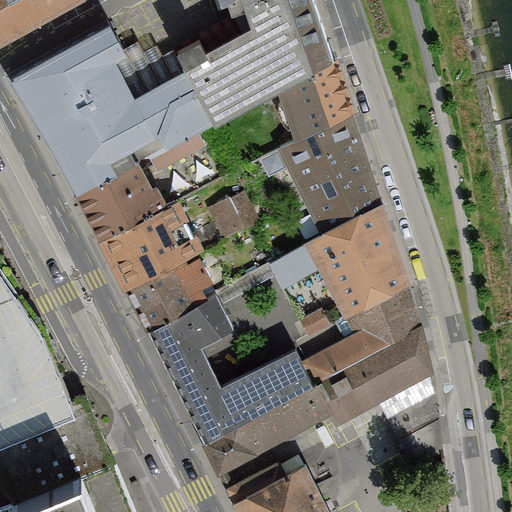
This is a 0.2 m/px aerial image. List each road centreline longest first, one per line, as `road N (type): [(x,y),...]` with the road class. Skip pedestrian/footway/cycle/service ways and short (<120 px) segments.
road 1 (unclassified): [(479,511),(438,279),(343,0)]
road 2 (primary): [(210,511),(0,108)]
road 3 (primary): [(0,178),(176,511)]
